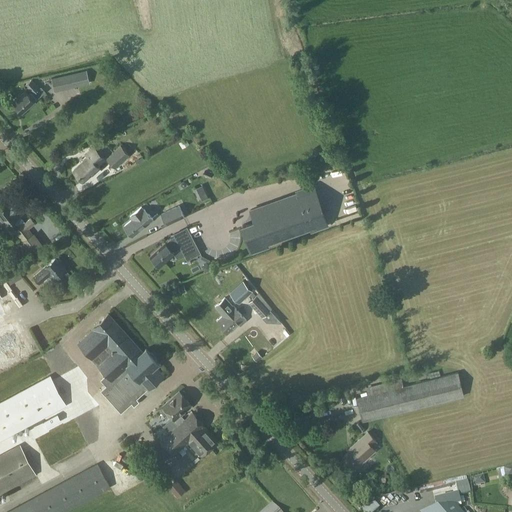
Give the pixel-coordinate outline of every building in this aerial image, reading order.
[(87,71),(83,72),(52,79),(55,92),(90,84),(87,71)] [(39,88),(31,79),(25,85),(33,94),(39,88)] [(36,99),(30,92),(28,94),(25,91),(13,102),(22,112),(36,99)] [(75,171),(73,172),(76,175),(77,174),(83,180),(95,169),(94,169),(98,166),(96,164),(105,156),(104,155),(108,151),(100,143),(96,146),(93,142),(83,152),(89,158),(87,161),(86,159),(74,170),(75,171)] [(120,145),(106,158),(115,168),(129,155),(120,145)] [(243,227),(242,227),(249,248),(250,248),(252,252),(268,246),(267,243),(310,228),(311,231),(327,225),(315,190),(298,196),(297,193),(250,210),(250,211),(257,208),(261,219),(245,225),(245,224),(242,225),(243,227)] [(18,226),(13,230),(30,253),(42,244),(34,233),(32,234),(29,229),(35,223),(31,217),(25,222),(24,220),(29,217),(24,211),(26,209),(17,197),(9,203),(6,199),(0,204),(0,218),(7,228),(15,222),(18,226)] [(179,206),(161,215),(166,225),(184,216),(179,206)] [(132,219),(124,226),(132,235),(153,219),(144,209),(143,209),(141,207),(130,216),(132,219)] [(343,217),(353,214),(352,209),(342,212),(343,217)] [(175,236),(181,248),(187,259),(200,253),(187,227),(174,234),(175,236)] [(176,250),(181,248),(175,236),(170,238),(164,243),(150,255),(155,260),(155,262),(157,265),(159,265),(160,266),(174,253),(174,252),(176,250)] [(39,283),(51,272),(54,276),(52,278),(61,289),(70,281),(73,279),(64,268),(65,267),(62,264),(61,264),(55,258),(46,266),(33,276),(39,283)] [(243,281),(230,292),(239,303),(252,291),(243,281)] [(256,295),(248,302),(262,317),(265,315),(270,310),(256,295)] [(225,297),(215,306),(223,315),(217,321),(227,333),(240,321),(242,323),(246,320),(233,306),(225,297)] [(93,329),(78,343),(96,363),(97,363),(106,374),(103,377),(108,383),(100,390),(121,412),(147,389),(148,389),(163,375),(155,366),(159,362),(146,348),(142,352),(108,314),(93,328),(93,329)] [(9,333),(0,337),(0,378),(25,368),(9,333)] [(252,356),(257,361),(262,357),(257,351),(252,356)] [(57,369),(68,362),(65,358),(55,365),(57,369)] [(366,387),(367,394),(356,397),(362,422),(464,396),(458,372),(403,386),(401,378),(366,387)] [(50,376),(0,402),(0,440),(62,407),(66,405),(59,393),(50,376)] [(190,404),(179,391),(163,406),(159,410),(166,417),(170,414),(173,416),(162,426),(169,433),(160,441),(173,455),(188,441),(201,455),(217,440),(204,426),(205,426),(192,412),(185,419),(180,414),(190,404)] [(47,428),(60,421),(57,415),(44,422),(47,428)] [(353,448),(343,456),(354,468),(374,450),(371,446),(376,441),(367,432),(351,446),(353,448)] [(19,445),(0,455),(0,493),(35,474),(19,445)] [(224,450),(156,490),(166,507),(235,467),(224,450)] [(63,511),(111,487),(97,463),(5,511),(63,511)] [(511,479),(511,467),(503,469),(506,481),(511,479)] [(448,495),(449,499),(461,497),(459,489),(430,493),(431,498),(448,495)] [(279,511),(271,503),(260,511),(279,511)]
